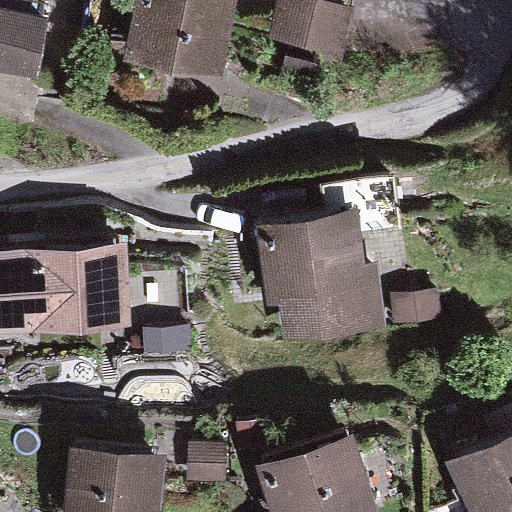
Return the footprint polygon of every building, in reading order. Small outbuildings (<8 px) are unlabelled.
[(46,7),(0,0),(0,61),(38,67),(46,7)] [(241,0),(133,0),(122,50),(225,73),(241,0)] [(355,0),(282,0),(275,33),(344,49),(355,0)] [(362,203),(256,213),(264,299),(282,298),(286,337),(389,328),(381,238),(365,239),(362,203)] [(130,231),(0,240),(0,330),(137,320),(130,231)] [(400,283),(401,309),(445,307),(444,281),(400,283)] [(352,425),(262,454),(280,511),(367,511),(378,508),(352,425)] [(511,511),(511,428),(447,453),(470,511),(511,511)] [(162,511),(171,447),(72,436),(63,511),(162,511)] [(227,444),(193,441),(190,473),(225,475),(227,444)]
